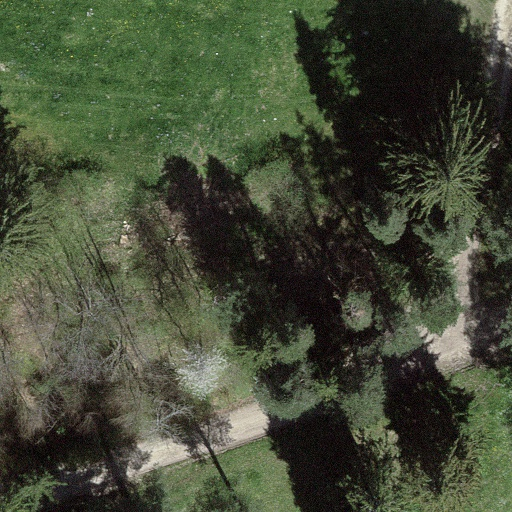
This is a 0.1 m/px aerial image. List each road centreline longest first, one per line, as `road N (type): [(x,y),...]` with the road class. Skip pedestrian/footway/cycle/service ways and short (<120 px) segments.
road 1 (track): [(474,316),(412,368),(8,511)]
road 2 (track): [(511,59),(506,143),(474,316)]
